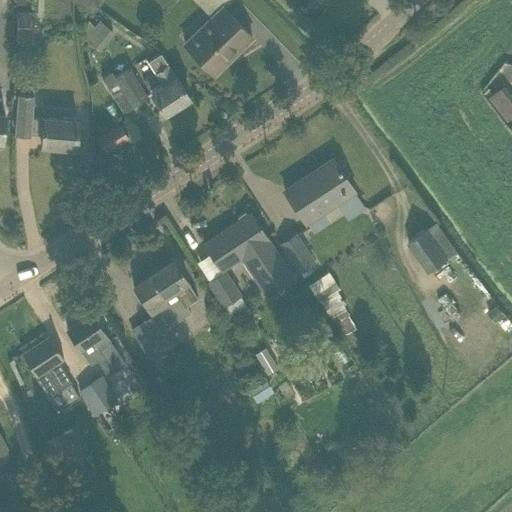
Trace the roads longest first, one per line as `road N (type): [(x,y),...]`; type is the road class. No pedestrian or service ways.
road 1 (tertiary): [(12,285),(286,106),(369,47),(416,0)]
road 2 (track): [(52,511),(0,395)]
